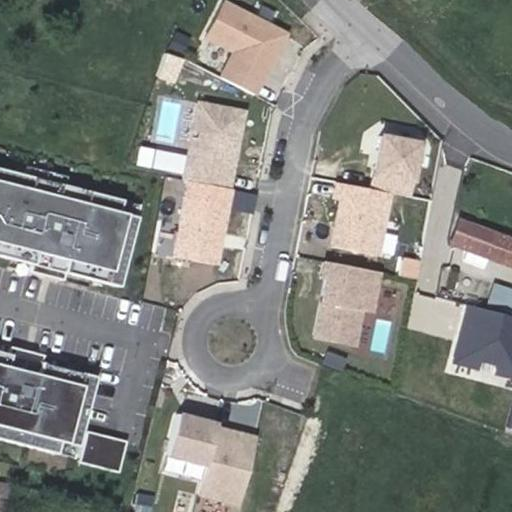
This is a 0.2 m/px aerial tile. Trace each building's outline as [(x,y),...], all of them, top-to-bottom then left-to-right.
[(249,93),(282,32),(221,0),(219,0),(202,33),(230,47),(216,75),(249,93)] [(189,59),(194,41),(181,37),(176,54),(189,59)] [(184,86),(191,63),(174,58),(167,81),(184,86)] [(228,191),(243,114),(197,104),(181,182),(187,183),(228,191)] [(405,198),(416,144),(377,136),(367,190),(387,194),(405,198)] [(121,201),(0,170),(0,257),(113,285),(131,217),(118,213),(121,201)] [(214,268),(229,191),(228,191),(187,183),(172,260),(214,268)] [(374,257),(387,194),(367,190),(334,184),(331,200),(339,202),(329,249),(374,257)] [(511,241),(460,222),(450,244),(468,251),(465,258),(482,265),(485,257),(511,267),(511,241)] [(372,313),(379,275),(325,265),(321,281),(326,282),(315,338),(355,346),(362,311),(372,313)] [(506,310),(511,293),(511,289),(490,281),(482,301),(506,310)] [(511,375),(511,315),(465,303),(450,359),(472,365),(474,356),(495,362),(493,370),(511,375)] [(0,353),(0,441),(69,458),(90,376),(0,353)] [(466,419),(476,372),(420,360),(410,407),(466,419)] [(252,437),(178,418),(168,458),(204,467),(196,497),(234,507),(252,437)] [(125,443),(86,432),(78,462),(117,472),(125,443)]
